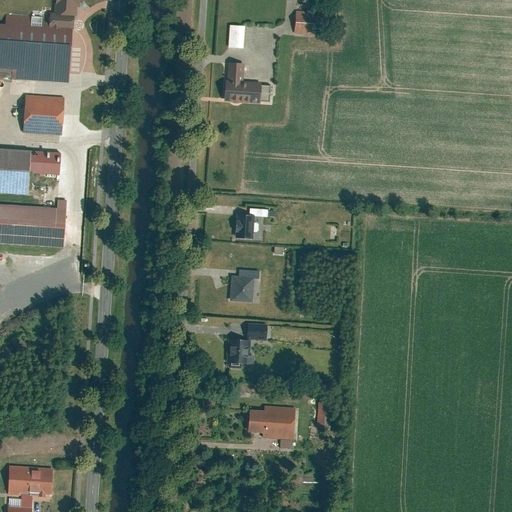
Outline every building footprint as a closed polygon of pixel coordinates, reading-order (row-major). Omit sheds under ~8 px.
[(85,0),(59,0),(58,14),(78,15),(79,5),(85,5),(85,0)] [(324,13),(296,11),(295,33),(322,35),(324,13)] [(14,21),(0,20),(0,68),(18,69),(17,77),(74,80),(78,15),(58,14),(53,14),(53,18),(14,16),(14,21)] [(243,26),(229,26),(228,47),(242,47),(243,26)] [(242,64),(228,63),(226,102),(260,104),(260,100),(268,101),(269,86),(240,84),(242,64)] [(68,99),(28,96),(26,132),(66,134),(68,99)] [(35,151),(0,148),(0,192),(32,195),(34,171),(35,151)] [(35,151),(34,171),(63,173),(65,153),(35,151)] [(61,208),(0,203),(0,243),(67,248),(70,200),(62,199),(61,208)] [(250,216),(237,215),(236,238),(253,239),(254,217),(268,217),(268,210),(250,209),(250,216)] [(239,276),(230,276),(229,301),(252,302),(253,277),(258,278),(259,271),(240,271),(239,276)] [(246,341),(249,341),(267,341),(267,326),(246,325),(246,341)] [(246,341),(230,340),(229,363),(252,364),(252,356),(248,356),(249,341),(246,341)] [(331,403),(318,402),(317,429),(330,429),(331,403)] [(264,410),(248,409),(247,432),(261,433),(261,438),(280,438),(280,448),(291,448),(291,440),(294,440),(295,407),(264,406),(264,410)] [(55,469),(12,467),(10,493),(24,493),(36,494),(54,495),(55,469)] [(36,494),(24,493),(23,506),(35,507),(36,494)]
